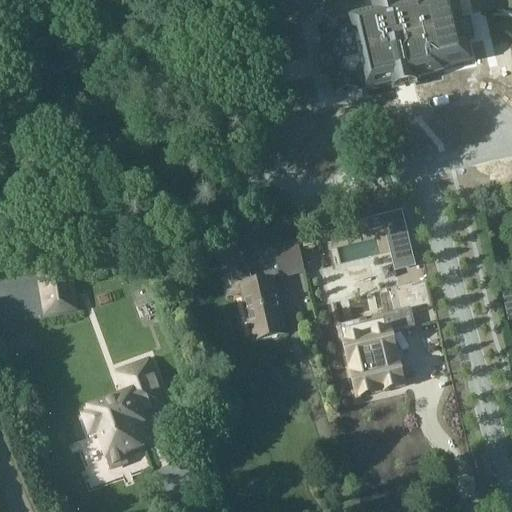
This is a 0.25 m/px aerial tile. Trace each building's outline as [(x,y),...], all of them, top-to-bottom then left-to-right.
[(365,90),(366,99),(397,92),(399,101),(417,97),(414,88),(444,81),(441,72),(471,66),(466,44),(475,42),(470,17),(460,19),(456,0),(452,0),(427,6),(426,3),(398,9),(396,0),(380,0),(374,1),(376,14),(349,20),(350,22),(320,30),(324,51),(316,52),(322,78),(329,77),(335,97),(365,90)] [(404,210),(367,219),(370,231),(386,228),(396,270),(417,266),(404,210)] [(226,300),(245,295),(256,343),(286,336),(274,280),(254,284),(234,240),(212,250),(225,280),(221,281),(226,300)] [(305,274),(300,249),(277,254),(282,279),(305,274)] [(343,277),(339,253),(320,257),(324,280),(343,277)] [(131,257),(134,272),(142,270),(139,256),(131,257)] [(39,276),(46,317),(76,312),(70,271),(39,276)] [(357,398),(403,388),(389,327),(415,321),(413,312),(386,317),(388,327),(343,338),(357,398)] [(98,436),(111,471),(129,464),(125,455),(146,447),(144,442),(153,439),(144,415),(166,407),(149,361),(117,372),(126,396),(89,410),(91,416),(83,419),(91,439),(98,436)]
